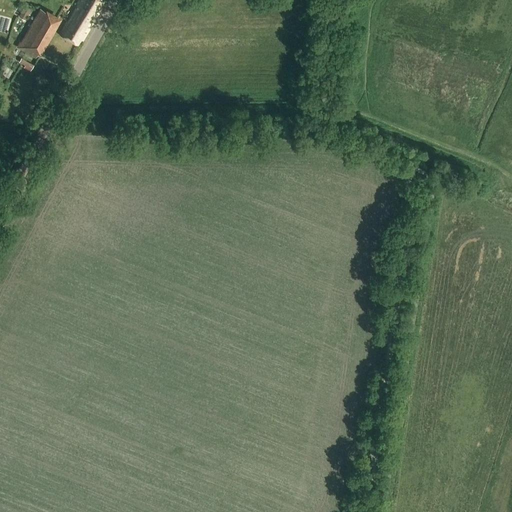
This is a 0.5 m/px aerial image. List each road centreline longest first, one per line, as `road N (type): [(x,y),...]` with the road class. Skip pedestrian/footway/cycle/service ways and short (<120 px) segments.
road 1 (track): [(360,511),(408,222),(409,178),(399,164)]
road 2 (tertiary): [(116,0),(0,215)]
road 3 (unclassified): [(399,164),(323,127),(334,0)]
